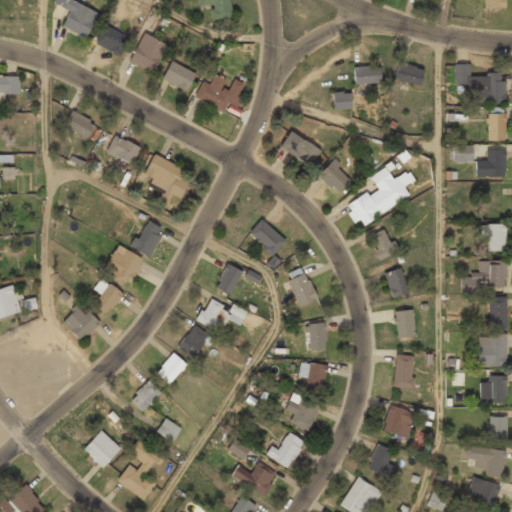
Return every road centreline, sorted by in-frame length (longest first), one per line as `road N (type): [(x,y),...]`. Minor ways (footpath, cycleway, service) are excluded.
road 1 (residential): [(0,49),(44,60),(288,194),(335,251),(360,317),(358,387),(336,447),(292,511)]
road 2 (residential): [(0,458),(114,361),(164,295),(274,72),(267,0)]
road 3 (residential): [(344,0),(440,37),(511,44)]
road 4 (residential): [(0,403),(101,511)]
road 5 (residential): [(274,72),(326,32),(387,21)]
